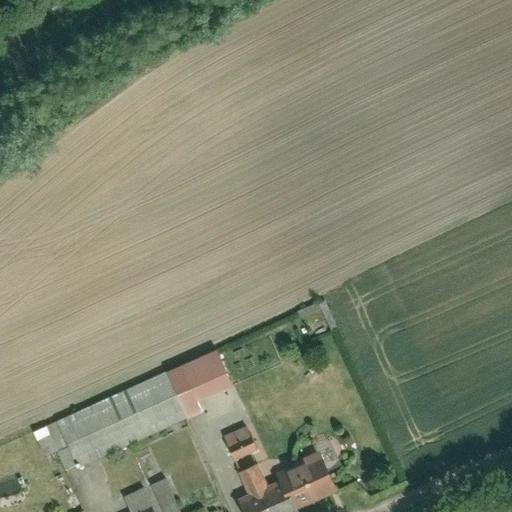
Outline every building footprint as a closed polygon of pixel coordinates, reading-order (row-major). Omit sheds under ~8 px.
[(180,359),(42,420),(45,425),(61,462),(77,455),(79,460),(201,406),(182,364),(180,359)] [(221,433),(232,457),(255,447),(244,423),(221,433)] [(236,494),(244,511),(283,511),(295,507),(294,505),(336,486),(319,448),(270,469),(274,477),(265,481),(255,458),(234,467),(245,490),(236,494)] [(0,458),(0,475),(15,470),(9,455),(0,458)] [(182,511),(165,473),(149,480),(163,511),(182,511)] [(157,511),(144,482),(123,492),(130,508),(120,511),(157,511)]
